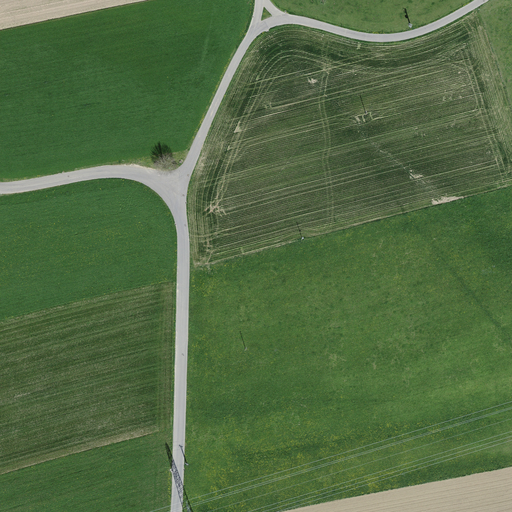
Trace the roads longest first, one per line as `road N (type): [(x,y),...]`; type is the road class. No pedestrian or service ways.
road 1 (unclassified): [(174,511),(182,227),(173,189)]
road 2 (unclassified): [(480,0),(402,37),(280,17),(254,29)]
road 3 (unclassified): [(173,189),(254,29)]
road 4 (unclassified): [(173,189),(117,171),(0,188)]
